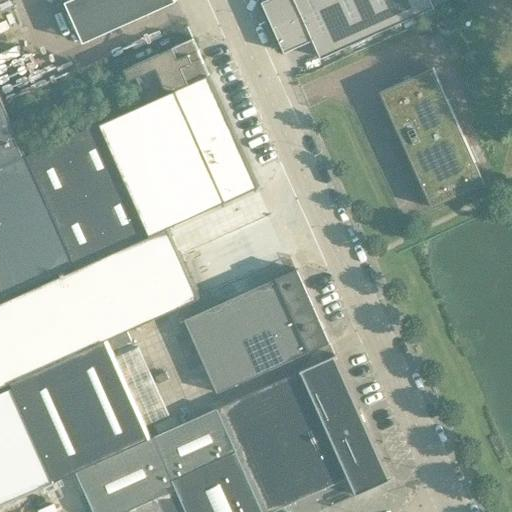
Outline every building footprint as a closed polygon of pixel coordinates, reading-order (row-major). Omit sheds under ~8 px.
[(64,0),(84,42),(176,0),(64,0)] [(264,0),(262,1),(285,52),(313,40),(321,58),(435,7),(433,3),(438,0),(264,0)] [(148,101),(163,94),(209,73),(193,37),(132,65),(148,101)] [(433,68),(381,91),(432,206),(484,183),(433,68)] [(0,93),(0,297),(76,263),(78,267),(151,234),(101,122),(28,155),(0,93)] [(281,232),(235,119),(206,131),(251,244),(281,232)] [(78,267),(0,302),(0,386),(16,380),(107,339),(183,304),(200,297),(199,295),(181,255),(169,227),(151,234),(78,267)] [(187,318),(203,355),(314,305),(297,268),(187,318)] [(314,305),(203,355),(219,392),(330,342),(314,305)] [(151,434),(110,342),(18,384),(50,457),(59,475),(151,434)] [(135,359),(147,400),(159,397),(144,345),(118,352),(121,363),(135,359)] [(271,511),(348,477),(356,495),(368,489),(367,487),(375,483),(376,486),(391,479),(391,477),(390,477),(342,370),(336,356),(337,356),(336,354),(153,436),(80,469),(98,511),(271,511)] [(15,386),(0,392),(0,505),(57,480),(15,386)]
